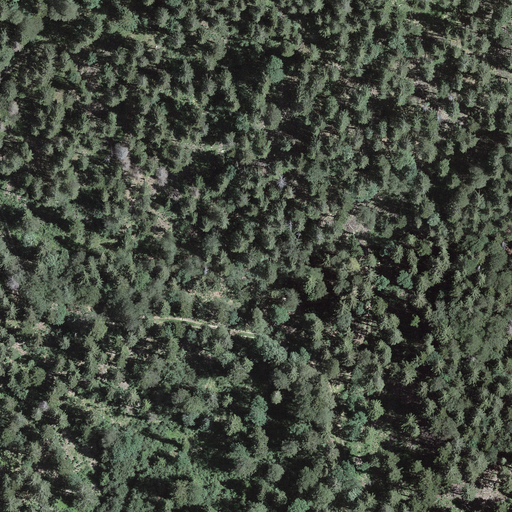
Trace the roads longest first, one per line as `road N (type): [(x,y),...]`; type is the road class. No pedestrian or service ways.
road 1 (track): [(348,511),(340,432),(325,378),(304,352),(190,323),(89,319),(61,309),(21,270),(0,210)]
road 2 (track): [(0,78),(102,0)]
